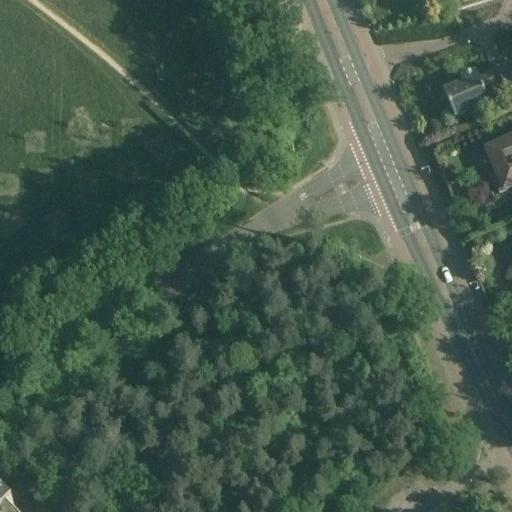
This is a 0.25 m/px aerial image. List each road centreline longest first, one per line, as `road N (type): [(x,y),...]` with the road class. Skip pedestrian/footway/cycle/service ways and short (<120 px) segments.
road 1 (residential): [(0,402),(278,217),(391,172)]
road 2 (secondary): [(511,434),(391,172)]
road 3 (residential): [(350,71),(511,22)]
